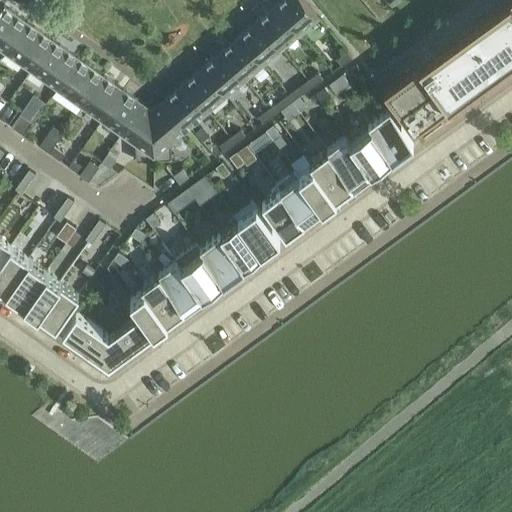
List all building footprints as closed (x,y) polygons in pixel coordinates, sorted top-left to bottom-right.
[(277,0),(274,3),(298,30),(317,15),(304,0),(277,0)] [(511,0),(504,0),(418,63),(383,89),(412,127),(511,53),(511,0)] [(298,30),(274,3),(256,19),(279,46),(298,30)] [(0,5),(0,46),(6,50),(26,20),(3,4),(0,5)] [(261,62),(279,46),(256,19),(238,35),(261,62)] [(6,50),(29,66),(50,37),(26,20),(6,50)] [(243,77),(261,62),(238,35),(219,50),(243,77)] [(29,66),(52,83),(73,53),(50,37),(29,66)] [(336,57),(341,64),(351,57),(346,49),(336,57)] [(224,93),(243,77),(219,50),(201,66),(224,93)] [(52,83),(76,99),(96,70),(73,53),(52,83)] [(206,108),(224,93),(201,66),(183,82),(206,108)] [(338,74),(348,88),(358,81),(348,67),(338,74)] [(76,99),(99,116),(120,86),(96,70),(76,99)] [(318,72),(308,80),(313,86),(323,78),(318,72)] [(339,95),(348,88),(338,74),(329,81),(339,95)] [(308,80),(289,94),(294,100),(314,86),(308,80)] [(187,124),(206,108),(183,82),(165,97),(187,124)] [(99,116),(122,132),(143,103),(120,86),(99,116)] [(289,94),(270,108),(274,114),(294,100),(289,94)] [(304,95),(297,100),(304,111),(311,105),(304,95)] [(170,139),(184,127),(161,101),(152,109),(153,158),(171,157),(170,139)] [(153,158),(152,109),(143,103),(122,132),(134,140),(135,159),(153,158)] [(388,106),(367,122),(391,154),(412,139),(388,106)] [(269,108),(260,116),(264,122),(274,114),(269,108)] [(12,125),(23,133),(29,124),(18,116),(12,125)] [(265,128),(276,141),(285,134),(275,121),(265,128)] [(344,134),(343,134),(370,170),(391,154),(367,122),(369,125),(349,140),(344,134)] [(63,133),(54,126),(40,145),(50,152),(54,146),(63,133)] [(241,129),(230,137),(235,144),(246,135),(241,129)] [(343,134),(326,147),(352,182),(355,187),(363,181),(360,177),(370,170),(343,134)] [(235,144),(230,137),(220,145),(225,151),(235,144)] [(65,154),(54,146),(50,152),(61,160),(65,154)] [(326,147),(309,159),(335,195),(352,182),(326,147)] [(228,155),(236,165),(243,160),(235,149),(228,155)] [(116,158),(108,153),(103,161),(110,166),(116,158)] [(74,156),(68,164),(79,172),(85,163),(74,156)] [(293,166),(321,205),(335,195),(309,159),(309,160),(311,163),(298,173),(293,166)] [(214,165),(222,175),(229,170),(221,160),(214,165)] [(293,166),(275,179),(303,218),(321,205),(293,166)] [(28,167),(21,177),(28,181),(35,172),(28,167)] [(172,173),(179,182),(187,176),(181,167),(172,173)] [(14,186),(14,187),(21,191),(28,181),(21,177),(14,186)] [(279,186),(261,200),(285,232),(303,218),(275,179),(274,180),(279,186)] [(184,187),(194,200),(203,193),(194,180),(184,187)] [(184,207),(194,200),(184,187),(175,194),(184,207)] [(67,194),(60,204),(66,209),(73,199),(67,194)] [(53,214),(59,219),(59,218),(66,209),(60,204),(53,214)] [(255,204),(236,218),(260,250),(279,236),(255,204)] [(144,215),(152,226),(159,221),(152,210),(144,215)] [(98,217),(91,226),(98,231),(105,221),(98,217)] [(236,218),(219,230),(243,262),(254,255),(260,250),(236,218)] [(85,236),(84,236),(91,241),(98,231),(91,226),(85,236)] [(127,236),(137,243),(143,236),(133,229),(127,236)] [(219,230),(199,245),(222,278),(243,262),(219,230)] [(0,236),(0,257),(10,243),(0,236)] [(10,243),(0,257),(0,285),(5,289),(29,255),(11,242),(10,243)] [(201,249),(180,264),(201,293),(222,278),(199,245),(198,246),(201,249)] [(117,251),(113,257),(123,263),(127,257),(117,251)] [(29,255),(5,289),(23,302),(47,268),(29,255)] [(175,257),(157,270),(183,306),(191,300),(201,293),(180,264),(175,257)] [(47,268),(23,302),(37,311),(60,279),(60,278),(47,268)] [(157,271),(141,283),(167,319),(184,306),(183,306),(157,270),(157,271)] [(60,279),(37,311),(54,324),(77,291),(60,279)] [(143,287),(129,297),(138,310),(153,329),(167,319),(141,283),(140,283),(143,287)] [(75,309),(61,329),(108,362),(107,332),(75,309)] [(138,310),(107,332),(108,362),(153,329),(138,310)] [(97,445),(120,420),(102,403),(79,428),(97,445)]
